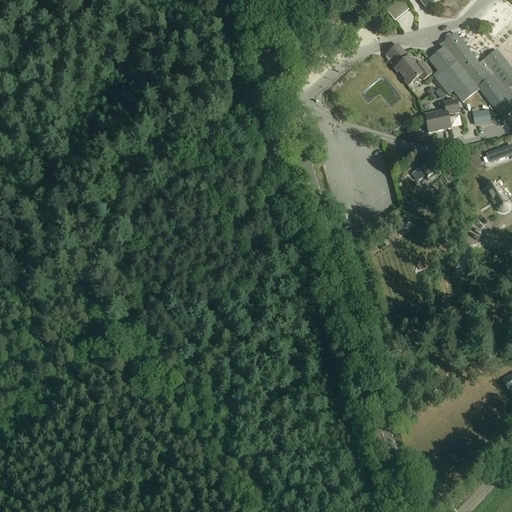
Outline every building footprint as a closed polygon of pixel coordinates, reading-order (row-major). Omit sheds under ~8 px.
[(396,20),(411,8),(404,0),(398,0),(387,9),(396,20)] [(418,0),(425,8),(435,0),(418,0)] [(511,70),(504,60),(499,54),(497,51),(479,64),(456,34),(439,47),(442,50),(428,61),(437,73),(433,76),(448,96),(453,93),(462,105),(479,92),(502,121),(511,113),(511,96),(508,91),(511,87),(511,70)] [(398,46),(385,56),(406,86),(418,77),(423,82),(432,75),(423,62),(418,66),(411,56),(407,59),(398,46)] [(432,89),(427,93),(430,97),(435,92),(432,89)] [(459,114),(457,103),(444,105),(446,113),(426,117),(429,134),(450,129),(447,117),(459,114)] [(488,111),(472,114),(474,127),(491,124),(488,111)] [(511,145),(503,149),(506,157),(511,154),(511,145)] [(415,173),(412,176),(417,183),(425,177),(429,182),(437,175),(434,170),(432,171),(427,164),(415,173)] [(451,171),(447,173),(452,180),(456,178),(451,171)] [(485,189),(491,200),(490,201),(498,214),(499,214),(501,215),(504,215),(505,215),(506,214),(507,214),(509,212),(510,212),(510,211),(511,209),(511,208),(511,207),(511,206),(510,204),(510,202),(506,197),(504,198),(501,193),(502,193),(502,192),(502,191),(502,190),(501,189),(500,188),(499,188),(498,189),(494,184),(485,189)] [(511,373),(502,378),(509,391),(511,389),(511,373)]
